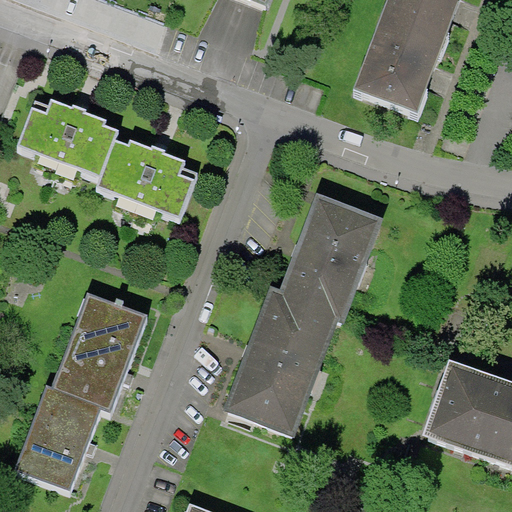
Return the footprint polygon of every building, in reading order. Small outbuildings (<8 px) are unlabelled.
[(265,0),(240,0),(262,8),(265,0)] [(459,0),(382,0),(349,93),(417,118),(459,0)] [(48,113),(34,107),(18,147),(101,178),(118,133),(104,127),(105,122),(52,102),(48,113)] [(130,149),(115,143),(99,186),(182,217),(197,180),(183,174),(187,161),(132,141),(130,149)] [(374,220),(306,196),(280,267),(272,290),(227,414),(296,438),(374,220)] [(111,410),(145,316),(90,296),(57,388),(111,410)] [(511,474),(511,397),(441,374),(418,442),(511,474)] [(71,495),(101,409),(48,390),(17,474),(71,495)]
